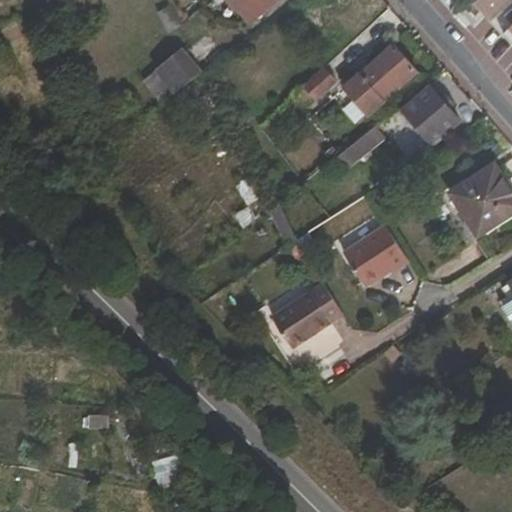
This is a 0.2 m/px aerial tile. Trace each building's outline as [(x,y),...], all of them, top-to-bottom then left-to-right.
[(230,0),(247,23),(275,0),(215,0),(214,1),(217,6),(225,0),(230,0)] [(477,0),(492,17),(510,0),(477,0)] [(345,89),(369,116),(418,72),(394,45),(345,89)] [(184,50),(144,81),(164,105),(204,72),(184,50)] [(304,87),(316,101),(338,82),(325,68),(304,87)] [(406,111),(435,143),(460,121),(431,88),(406,111)] [(371,131),(381,143),(387,139),(377,126),(371,131)] [(347,170),(381,143),(371,131),(337,158),(347,170)] [(511,191),(496,167),(453,194),(480,234),(511,213),(511,191)] [(291,244),(298,239),(299,239),(280,203),(273,208),(291,244)] [(412,262),(389,226),(345,254),(366,287),(394,268),(396,272),(412,262)] [(272,313),(292,346),(331,322),(310,289),(272,313)] [(395,345),(386,354),(395,362),(403,354),(395,345)]
